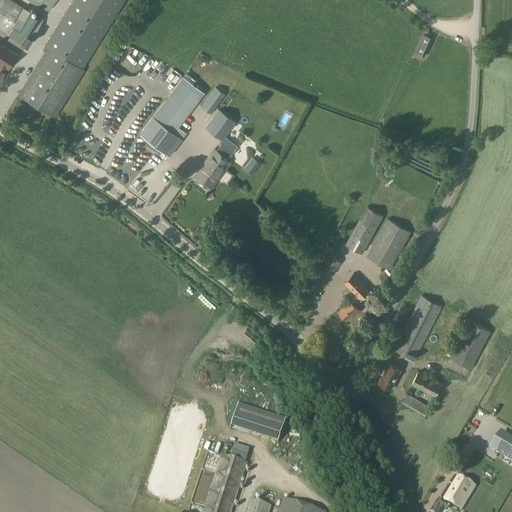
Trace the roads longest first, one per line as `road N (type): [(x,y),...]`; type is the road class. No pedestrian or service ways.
road 1 (unclassified): [(336,406),(306,350),(257,305),(128,200),(0,128)]
road 2 (unclassified): [(336,406),(466,157),(477,0)]
